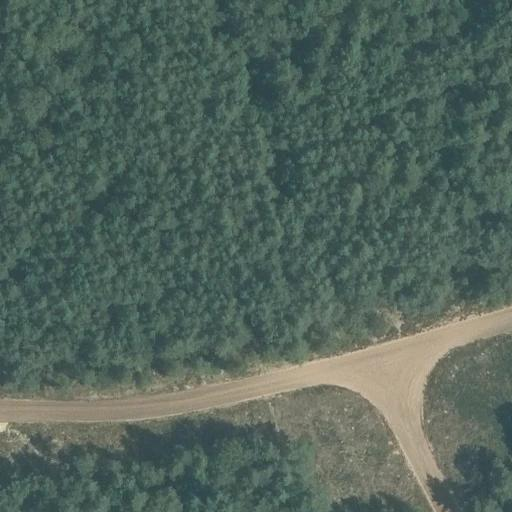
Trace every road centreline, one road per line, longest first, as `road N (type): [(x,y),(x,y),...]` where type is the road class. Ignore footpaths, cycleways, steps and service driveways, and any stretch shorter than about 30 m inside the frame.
road 1 (track): [(511,316),(162,406),(0,407)]
road 2 (track): [(445,511),(375,357)]
